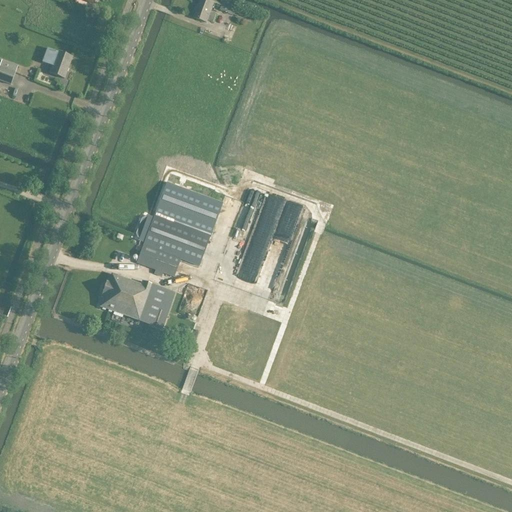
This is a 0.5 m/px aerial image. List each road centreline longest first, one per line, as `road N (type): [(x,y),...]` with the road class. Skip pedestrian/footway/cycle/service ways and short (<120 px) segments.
road 1 (track): [(511,482),(198,363),(218,285),(183,275),(166,283),(115,264),(51,257)]
road 2 (tertiary): [(0,395),(149,0)]
